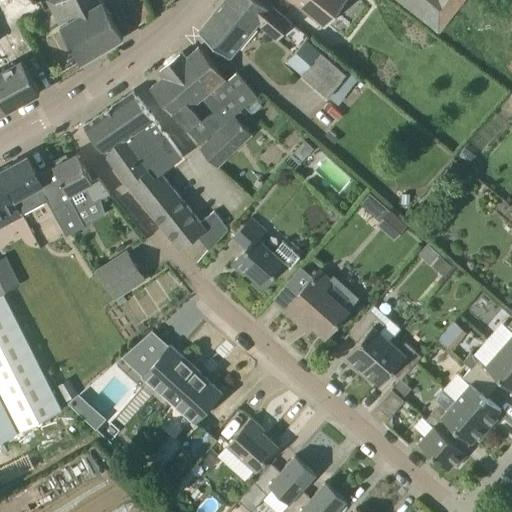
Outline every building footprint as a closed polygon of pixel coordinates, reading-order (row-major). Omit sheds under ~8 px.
[(46,0),(82,61),(124,36),(102,0),(46,0)] [(144,0),(128,0),(126,1),(137,24),(152,16),(144,0)] [(229,55),(258,21),(258,20),(235,0),(224,0),(199,31),(229,55)] [(269,7),(260,0),(235,0),(258,20),(258,21),(278,38),(293,20),(274,2),(269,7)] [(289,0),(297,5),(324,27),(344,1),(345,0),(289,0)] [(397,0),(441,33),(465,0),(397,0)] [(307,38),(287,62),(302,75),(301,76),(327,97),(328,96),(338,103),(359,77),(348,68),(346,71),(307,38)] [(0,113),(40,92),(38,87),(21,58),(9,63),(0,40),(0,113)] [(228,80),(223,75),(199,46),(187,56),(183,52),(160,71),(164,76),(152,86),(185,125),(199,143),(225,120),(234,112),(257,93),(238,71),(228,80)] [(181,156),(140,99),(133,90),(84,123),(128,184),(129,183),(182,248),(198,235),(210,249),(228,227),(214,210),(199,222),(160,174),(181,156)] [(253,134),(250,131),(234,112),(225,120),(228,123),(200,147),(219,166),(253,134)] [(303,159),(314,147),(305,139),(294,151),(303,159)] [(110,193),(99,177),(93,180),(78,152),(53,165),(69,194),(78,210),(92,202),(110,193)] [(69,194),(53,165),(38,174),(28,155),(3,168),(27,211),(48,199),(66,235),(86,225),(83,219),(78,210),(69,194)] [(0,224),(27,211),(3,168),(0,169),(0,224)] [(390,209),(380,220),(386,225),(382,229),(395,239),(408,224),(390,209)] [(247,246),(233,263),(245,273),(247,270),(264,285),(283,260),(257,237),(265,227),(250,214),(233,234),(247,246)] [(122,293),(128,288),(145,277),(128,251),(97,271),(115,299),(116,298),(121,305),(127,301),(122,293)] [(433,265),(445,276),(454,266),(442,255),(433,265)] [(0,275),(0,280),(5,291),(21,284),(13,269),(0,275)] [(355,305),(331,284),(334,281),(321,269),(285,308),(300,322),(305,316),(326,335),(350,311),(355,305)] [(4,292),(0,294),(0,440),(19,431),(62,408),(4,292)] [(475,309),(488,318),(497,305),(483,296),(475,309)] [(362,373),(391,338),(381,329),(385,323),(372,311),(352,333),(359,339),(347,355),(353,360),(350,363),(362,373)] [(455,317),(439,336),(453,348),(470,330),(455,317)] [(511,335),(501,347),(511,356),(511,322),(509,326),(511,328),(511,335)] [(375,380),(381,385),(393,371),(400,378),(422,354),(408,341),(401,348),(391,338),(362,373),(373,382),(375,380)] [(142,377),(144,378),(194,423),(221,390),(171,345),(142,377)] [(511,356),(501,347),(486,364),(481,359),(473,368),(495,387),(502,379),(511,387),(511,356)] [(487,396),(495,387),(473,368),(464,377),(471,383),(457,398),(490,427),(499,417),(496,414),(501,408),(487,396)] [(79,393),(71,379),(58,386),(66,400),(79,393)] [(402,380),(394,389),(403,398),(411,388),(402,380)] [(457,398),(456,399),(444,388),(435,398),(442,404),(428,418),(451,438),(459,430),(472,442),(477,436),(480,439),(490,427),(457,398)] [(390,417),(405,400),(403,398),(394,389),(393,389),(378,406),(390,417)] [(252,417),(229,443),(257,468),(277,445),(261,431),(263,428),(252,417)] [(450,439),(451,438),(428,418),(427,420),(433,426),(425,434),(418,428),(412,436),(449,468),(454,462),(457,465),(467,453),(450,439)] [(286,507),(303,488),(303,487),(316,473),(295,455),(282,469),(275,463),(258,481),(241,501),(252,511),(269,491),(275,497),(281,491),(290,500),(285,506),(286,507)] [(161,483),(170,491),(179,480),(173,476),(165,477),(161,483)] [(335,511),(346,500),(326,481),(312,496),(303,488),(286,507),(290,511),(335,511)]
